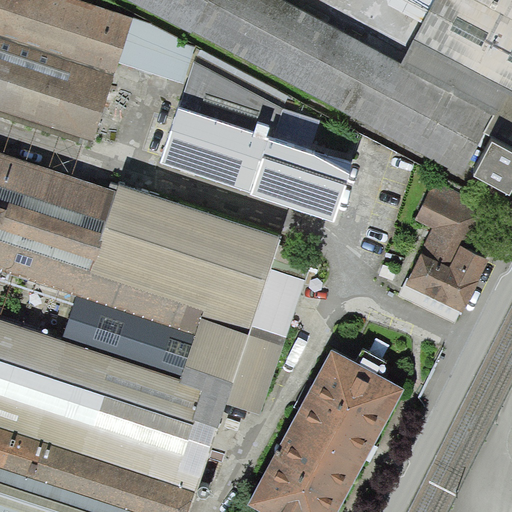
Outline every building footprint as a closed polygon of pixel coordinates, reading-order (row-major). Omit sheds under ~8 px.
[(0,0),(0,111),(101,146),(127,69),(183,83),(197,42),(76,0),(0,0)] [(490,113),(269,0),(139,0),(459,172),(490,113)] [(511,0),(435,0),(415,38),(511,87),(511,0)] [(284,109),(195,63),(160,162),(333,222),(349,174),(310,154),(320,120),(284,109)] [(511,140),(502,136),(485,170),(511,184),(511,140)] [(0,152),(0,511),(188,511),(226,402),(260,414),(317,249),(119,184),(116,191),(0,152)] [(487,210),(437,183),(417,221),(433,230),(405,281),(466,315),(496,261),(468,245),(487,210)] [(336,511),(406,383),(334,344),(249,499),(273,511),(336,511)]
